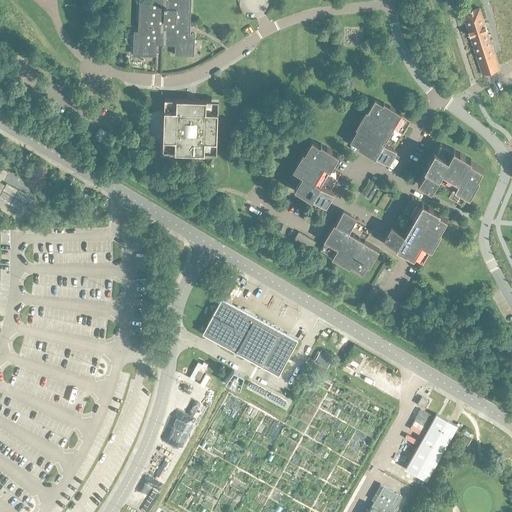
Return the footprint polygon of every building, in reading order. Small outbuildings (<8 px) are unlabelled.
[(162,42),(164,42),(165,0),(141,0),(141,20),(138,20),(138,22),(141,22),(140,30),(134,30),(134,31),(136,31),(135,52),(156,53),(156,55),(157,42),(159,42),(161,42),(161,44),(162,44),(162,42)] [(165,0),(164,42),(175,42),(175,54),(175,52),(192,53),(193,35),(190,35),(190,32),(188,32),(188,31),(188,28),(190,28),(190,27),(188,27),(189,0),(165,0)] [(483,74),(499,69),(479,8),(463,13),(483,74)] [(218,100),(176,99),(164,98),(162,152),(174,153),(216,154),(218,100)] [(376,156),(386,162),(389,164),(397,150),(383,143),(392,127),(403,133),(411,120),(400,114),(401,112),(383,102),(383,103),(374,99),(367,111),(366,110),(355,128),(357,129),(350,141),(358,146),(357,147),(375,157),(376,156)] [(313,197),(323,203),(326,205),(334,192),(331,190),(320,183),(338,153),(320,143),(320,145),(311,140),(304,152),(303,151),(292,169),(294,170),(287,182),(295,187),(294,188),(312,199),(313,197)] [(425,169),(419,179),(418,182),(431,190),(439,176),(454,185),(448,196),(461,204),(467,193),(469,194),(479,176),(478,176),(483,167),(470,160),(471,159),(454,148),(453,150),(440,143),(436,151),(434,150),(424,168),(425,169)] [(7,184),(6,185),(0,181),(0,195),(0,196),(0,197),(22,210),(30,196),(7,184)] [(404,233),(394,227),(391,225),(383,238),(386,240),(397,246),(396,248),(413,258),(414,256),(422,261),(430,249),(431,250),(441,232),(440,231),(447,219),(439,214),(440,213),(422,202),(421,204),(411,198),(403,211),(413,217),(404,233)] [(349,231),(355,220),(356,217),(343,210),(335,223),(334,222),(323,240),(325,241),(320,249),(332,256),(332,257),(349,268),(350,266),(362,273),(367,265),(369,266),(379,249),(349,231)] [(113,278),(31,271),(29,295),(112,302),(113,278)] [(203,333),(209,337),(279,375),(299,340),(222,298),(203,333)] [(109,318),(31,302),(26,325),(104,340),(109,318)] [(101,356),(22,332),(15,354),(95,377),(101,356)] [(324,365),(328,356),(320,351),(315,360),(324,365)] [(90,392),(15,362),(7,384),(82,414),(90,392)] [(74,429),(2,393),(0,396),(0,416),(64,449),(74,429)] [(427,480),(458,426),(441,416),(438,415),(437,414),(406,469),(414,473),(427,480)] [(394,511),(403,497),(381,484),(381,485),(383,486),(378,495),(376,493),(375,494),(378,495),(375,501),(372,499),(372,500),(375,501),(369,511),(366,510),(369,511),(368,511),(394,511)]
